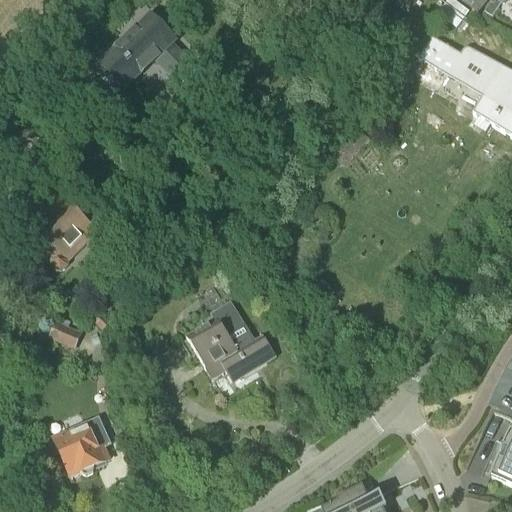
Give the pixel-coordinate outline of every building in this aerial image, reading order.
[(399,11),(407,0),(396,0),(392,6),(399,11)] [(458,30),(470,12),(452,0),(449,0),(438,16),(458,30)] [(171,81),(190,62),(175,48),(178,44),(150,17),(96,69),(124,98),(156,66),(171,81)] [(461,58),(432,41),(420,61),(414,57),(404,73),(430,89),(439,74),(483,101),(474,117),(511,139),(511,75),(469,52),(467,52),(465,53),(464,54),(461,58)] [(361,134),(334,161),(342,169),(369,142),(361,134)] [(216,191),(238,156),(217,143),(197,178),(216,191)] [(65,212),(51,198),(16,208),(22,231),(41,226),(46,231),(34,243),(51,260),(48,263),(48,267),(54,273),(58,273),(64,267),(64,263),(61,260),(80,242),(74,236),(84,226),(68,209),(65,212)] [(112,326),(103,318),(101,320),(100,320),(94,326),(105,336),(112,326)] [(237,354),(217,322),(186,341),(212,383),(238,366),(246,379),(276,359),(263,339),(237,354)] [(73,330),(64,326),(62,330),(55,327),(51,341),(75,350),(79,337),(72,334),(73,330)] [(85,480),(92,477),(94,473),(109,466),(101,449),(111,443),(100,420),(52,440),(71,483),(81,478),(85,480)] [(498,460),(490,479),(511,488),(511,433),(503,449),(511,453),(506,464),(498,460)] [(370,503),(363,490),(317,511),(319,511),(322,511),(387,511),(381,498),(370,503)]
